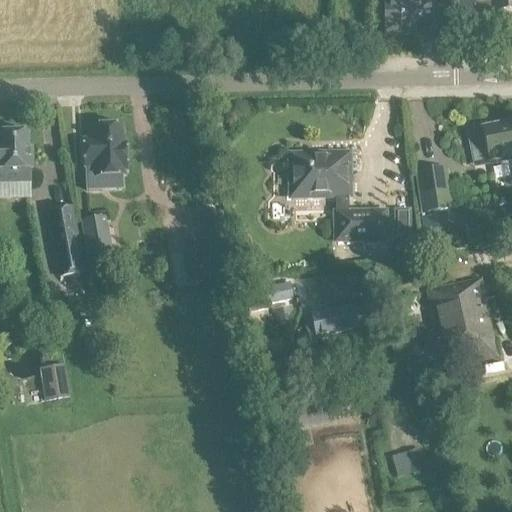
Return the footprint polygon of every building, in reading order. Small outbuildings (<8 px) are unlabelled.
[(432,0),(391,0),(391,3),(387,3),(388,38),(418,36),(417,23),(433,22),(432,0)] [(511,0),(432,0),(433,22),(434,43),(489,40),(487,15),(496,14),(496,15),(511,14),(511,0)] [(509,125),(482,131),(488,163),(511,158),(511,121),(510,122),(509,125)] [(101,179),(123,178),(124,178),(124,174),(126,173),(125,147),(123,148),(122,130),(94,131),(95,143),(85,143),(87,194),(102,193),(101,179)] [(0,186),(29,185),(29,172),(32,172),(31,149),(27,149),(27,136),(0,136),(0,186)] [(336,244),(387,243),(386,215),(348,215),(348,198),(350,198),(349,158),(292,159),(292,199),(337,199),(338,216),(336,216),(336,244)] [(415,174),(422,217),(453,212),(447,169),(415,174)] [(70,209),(43,214),(55,280),(83,275),(70,209)] [(200,219),(206,246),(181,252),(187,280),(235,270),(223,214),(200,219)] [(105,219),(104,219),(83,223),(82,223),(89,266),(113,261),(105,219)] [(380,288),(404,283),(400,263),(375,268),(380,288)] [(272,290),(270,282),(243,287),(248,312),(294,302),(290,286),(272,290)] [(481,283),(427,294),(435,333),(427,335),(431,352),(436,351),(439,369),(496,357),(481,283)] [(347,310),(351,332),(387,325),(382,303),(347,310)] [(273,312),(277,328),(292,324),(289,309),(273,312)] [(351,332),(347,310),(311,317),(312,319),(303,321),(307,339),(316,337),(316,339),(351,332)] [(266,384),(281,381),(279,367),(263,370),(266,384)] [(70,401),(64,368),(40,372),(46,405),(70,401)] [(271,423),(340,413),(337,390),(302,395),(303,404),(269,409),(271,423)] [(426,471),(421,451),(406,455),(412,475),(426,471)]
